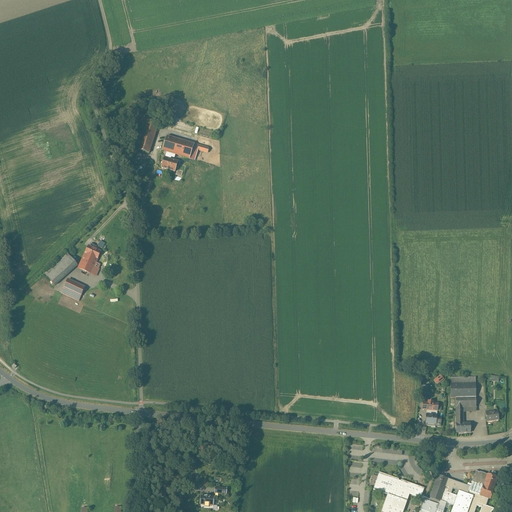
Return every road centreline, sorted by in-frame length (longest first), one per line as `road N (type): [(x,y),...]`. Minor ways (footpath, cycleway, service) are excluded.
road 1 (unclassified): [(139,413),(136,240),(89,88),(111,44),(99,0)]
road 2 (tertiary): [(139,413),(452,443),(511,437)]
road 3 (tertiary): [(6,375),(62,403),(139,413)]
